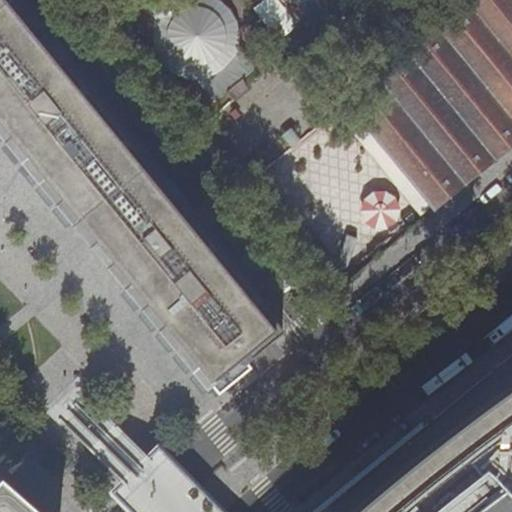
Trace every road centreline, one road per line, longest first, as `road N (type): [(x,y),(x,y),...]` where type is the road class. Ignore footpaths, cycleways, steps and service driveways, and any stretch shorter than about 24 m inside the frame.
road 1 (residential): [(322,349),(36,0)]
road 2 (tertiary): [(258,511),(511,305)]
road 3 (tertiary): [(322,349),(138,511)]
road 4 (tertiary): [(511,195),(322,349)]
